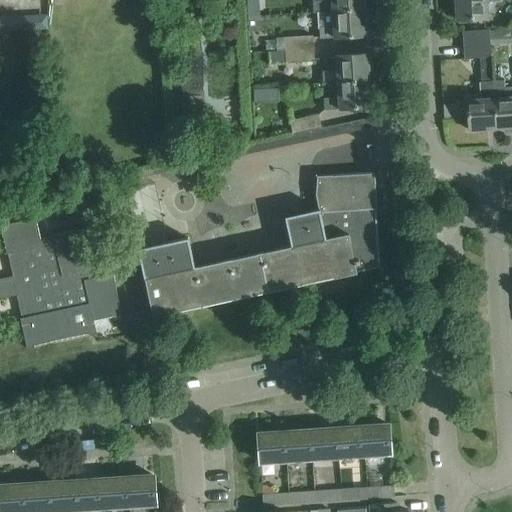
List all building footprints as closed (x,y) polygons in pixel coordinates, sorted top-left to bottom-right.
[(312,0),(313,12),(332,11),(364,9),(363,0),(312,0)] [(456,0),(457,19),(477,18),(487,17),(486,2),(500,2),(499,0),(456,0)] [(364,9),(332,11),(333,25),(318,26),(319,38),(346,37),(366,36),(364,9)] [(511,29),(489,31),(490,40),(511,37),(511,29)] [(491,57),(490,40),(489,31),(489,30),(462,32),(464,59),(491,57)] [(285,49),(314,48),(313,35),(284,37),(285,49)] [(315,60),(314,48),(285,49),(285,62),(315,60)] [(338,82),(369,80),(367,54),(347,55),(336,55),(337,70),(322,71),(323,83),(338,82)] [(369,80),(338,82),(339,96),(323,97),(324,109),(351,108),(371,107),(369,80)] [(505,80),(492,81),(496,129),(511,127),(511,96),(506,97),(505,80)] [(496,129),(492,81),(479,82),(481,99),(467,100),(469,131),(496,129)] [(320,111),(292,117),(294,129),(322,124),(320,111)] [(124,181),(371,128),(370,118),(121,171),(124,181)] [(376,209),(374,172),(354,174),(318,176),(315,193),(319,210),(286,217),(291,246),(195,267),(189,238),(139,249),(144,278),(149,297),(153,317),(357,273),(357,272),(379,267),(376,209)] [(20,318),(23,329),(27,349),(97,334),(94,321),(122,314),(113,274),(99,277),(94,255),(106,253),(102,233),(90,236),(88,227),(53,235),(55,243),(43,246),(37,217),(0,224),(0,229),(5,254),(15,251),(20,273),(0,277),(0,298),(24,294),(29,316),(20,318)] [(362,427),(364,455),(365,467),(391,465),(389,425),(362,427)] [(362,427),(336,428),(338,457),(364,455),(362,427)] [(338,457),(336,428),(310,430),(312,459),(338,457)] [(310,430),(284,432),(286,460),(312,459),(310,430)] [(286,460),(284,432),(258,434),(260,462),(286,460)] [(154,476),(128,477),(130,506),(156,504),(154,476)] [(130,506),(128,477),(102,479),(104,507),(130,506)] [(104,507),(102,479),(76,481),(78,509),(104,507)] [(76,481),(49,482),(51,511),(78,509),(76,481)] [(49,482),(23,484),(25,511),(32,511),(39,511),(51,511),(49,482)] [(394,483),(366,485),(367,499),(395,497),(394,483)] [(25,511),(23,484),(0,485),(0,511),(25,511)] [(367,499),(366,485),(340,487),(341,500),(367,499)] [(340,487),(314,488),(315,502),(341,500),(340,487)] [(315,502),(314,488),(288,490),(289,504),(315,502)] [(289,504),(288,490),(263,492),(264,505),(289,504)] [(409,511),(408,511),(397,511),(397,503),(371,504),(371,511),(409,511)]
